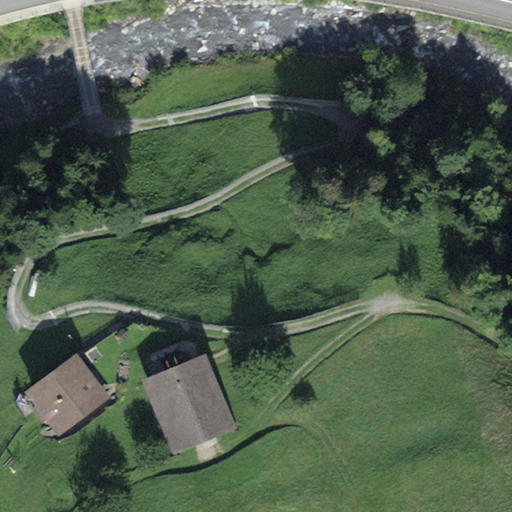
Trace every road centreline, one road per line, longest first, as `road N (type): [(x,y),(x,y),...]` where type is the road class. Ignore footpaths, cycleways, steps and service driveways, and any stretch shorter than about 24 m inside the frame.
road 1 (track): [(85,511),(146,471),(208,454),(253,430),(305,368),(396,306)]
road 2 (track): [(396,306),(457,317),(511,347)]
